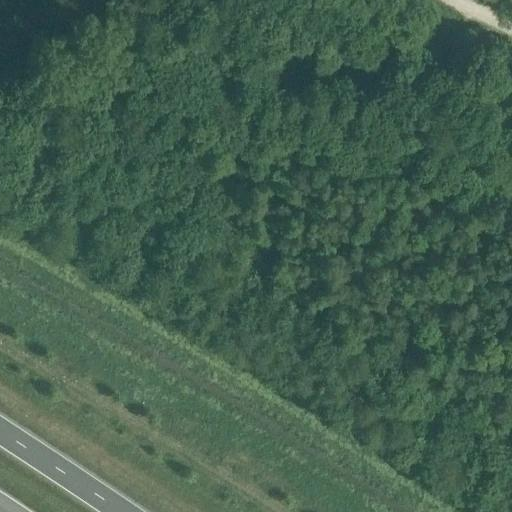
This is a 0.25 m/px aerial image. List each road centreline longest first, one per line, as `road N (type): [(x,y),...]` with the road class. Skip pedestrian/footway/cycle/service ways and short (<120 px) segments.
road 1 (track): [(0,230),(201,336),(473,511)]
road 2 (trunk): [(121,511),(0,430)]
